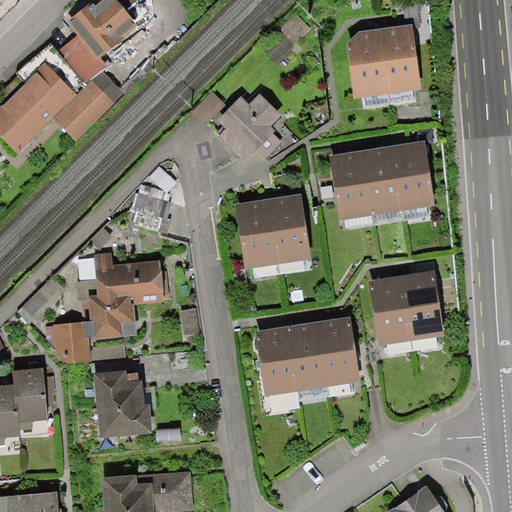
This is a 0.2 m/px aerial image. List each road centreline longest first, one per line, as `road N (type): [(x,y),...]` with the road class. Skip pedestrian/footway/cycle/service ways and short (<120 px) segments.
road 1 (primary): [(511,391),(480,0)]
road 2 (residential): [(245,511),(189,129)]
road 3 (residential): [(511,435),(416,447),(321,511)]
